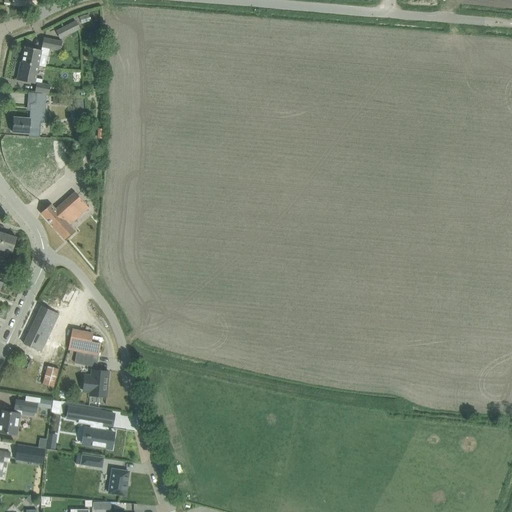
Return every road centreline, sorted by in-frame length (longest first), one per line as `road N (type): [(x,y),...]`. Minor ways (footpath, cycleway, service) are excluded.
road 1 (unclassified): [(171,511),(110,315),(71,265),(43,257)]
road 2 (unclassified): [(389,14),(228,0)]
